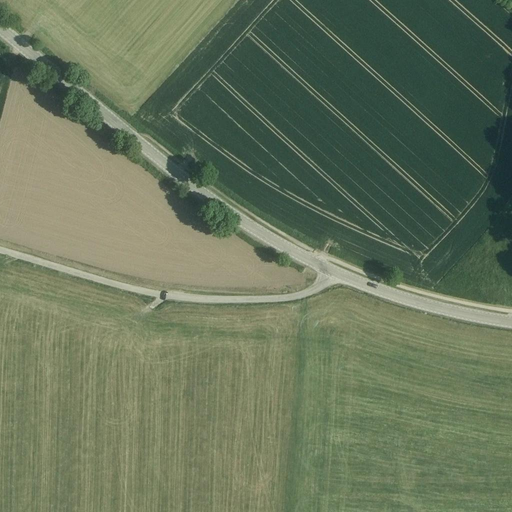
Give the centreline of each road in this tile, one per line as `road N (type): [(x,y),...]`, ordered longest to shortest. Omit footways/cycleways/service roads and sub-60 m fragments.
road 1 (unclassified): [(0,30),(273,242),(406,300),(511,322)]
road 2 (track): [(331,271),(296,296),(202,300),(0,250)]
